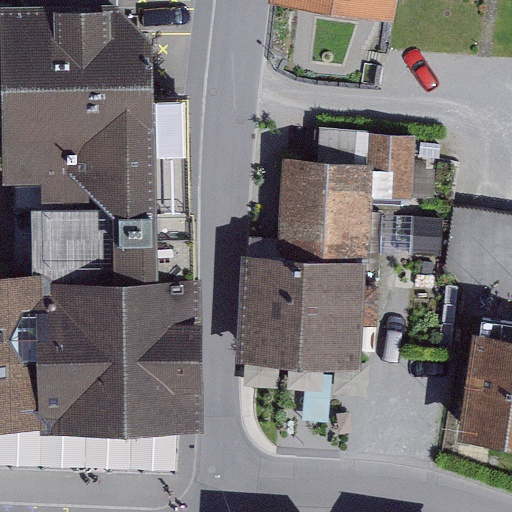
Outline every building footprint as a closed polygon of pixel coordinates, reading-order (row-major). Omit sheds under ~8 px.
[(123,0),(0,0),(0,30),(5,176),(42,176),(42,200),(110,199),(114,203),(176,203),(178,88),(154,88),(154,29),(123,0)] [(308,0),(395,15),(397,0),(308,0)] [(243,249),(237,358),(361,364),(363,323),(377,324),(380,281),(366,280),(367,258),(370,258),(373,205),(407,206),(408,197),(413,197),(416,132),(321,127),(320,156),(284,154),(279,251),(243,249)] [(43,302),(37,302),(39,420),(39,427),(181,433),(176,203),(114,203),(110,199),(42,200),(32,200),(33,266),(43,266),(43,302)] [(33,266),(0,266),(0,420),(39,420),(37,302),(43,302),(43,266),(33,266)] [(511,328),(475,323),(458,433),(511,440),(511,328)]
